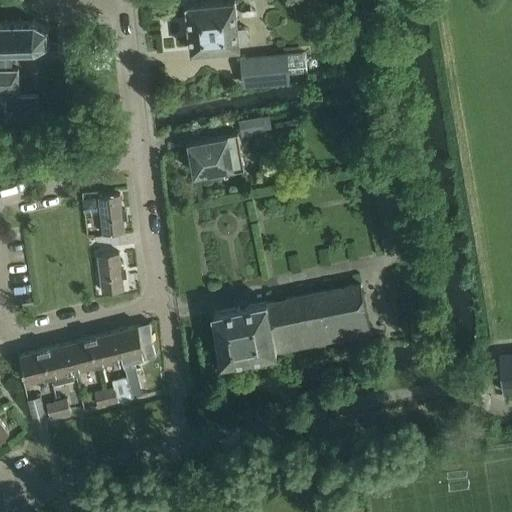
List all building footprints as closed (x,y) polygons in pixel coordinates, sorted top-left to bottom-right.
[(193,51),(241,47),(236,0),(217,0),(218,2),(189,4),(193,51)] [(0,22),(0,126),(7,126),(7,121),(40,121),(39,96),(18,96),(18,90),(21,90),(21,68),(13,68),(13,52),(20,52),(20,55),(23,55),(23,52),(34,52),(34,54),(37,54),(37,52),(47,45),(49,47),(51,45),(49,43),(48,31),(51,29),(50,28),(47,29),(36,22),(36,19),(33,19),(33,22),(22,22),(22,19),(19,20),(19,22),(9,23),(9,20),(6,20),(6,23),(0,22)] [(289,52),(266,54),(269,83),(291,81),(289,52)] [(273,128),(271,115),(264,116),(264,115),(240,120),(243,136),(267,132),(266,129),(273,128)] [(246,169),(239,133),(190,142),(196,174),(235,167),(236,171),(246,169)] [(404,165),(369,173),(372,191),(407,183),(404,165)] [(123,210),(121,194),(100,197),(105,234),(126,232),(124,218),(127,218),(125,209),(123,210)] [(97,197),(84,199),(85,208),(98,206),(97,197)] [(122,268),(120,252),(100,255),(104,293),(125,290),(125,287),(123,277),(126,276),(125,268),(122,268)] [(223,364),(372,334),(362,283),(310,293),(215,312),(223,364)] [(157,355),(153,342),(151,322),(140,325),(140,324),(116,330),(123,357),(122,357),(126,369),(126,368),(134,398),(145,395),(136,361),(157,355)] [(99,364),(122,357),(123,357),(116,330),(91,337),(99,364)] [(77,370),(99,364),(91,337),(69,343),(77,370)] [(53,376),(77,370),(69,343),(46,349),(53,376)] [(29,382),(53,376),(46,349),(21,355),(29,382)] [(511,351),(500,353),(504,392),(511,391),(511,351)] [(100,406),(106,405),(119,401),(130,399),(125,378),(114,381),(115,386),(105,389),(96,391),(100,406)] [(35,425),(48,422),(41,397),(29,400),(33,416),(35,425)] [(52,418),(72,414),(69,398),(49,402),(52,418)] [(0,418),(0,440),(11,433),(0,418)]
